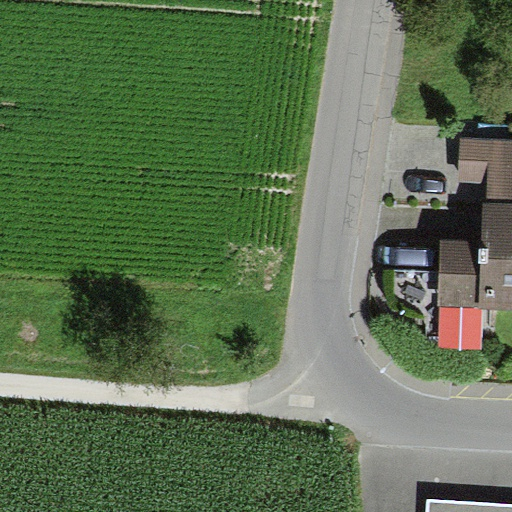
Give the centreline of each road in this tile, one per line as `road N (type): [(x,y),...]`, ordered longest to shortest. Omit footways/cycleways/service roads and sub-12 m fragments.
road 1 (residential): [(361,0),(310,307),(319,349),(339,379),(370,401)]
road 2 (track): [(370,401),(225,401),(0,384)]
road 3 (residential): [(511,426),(417,416),(370,401)]
